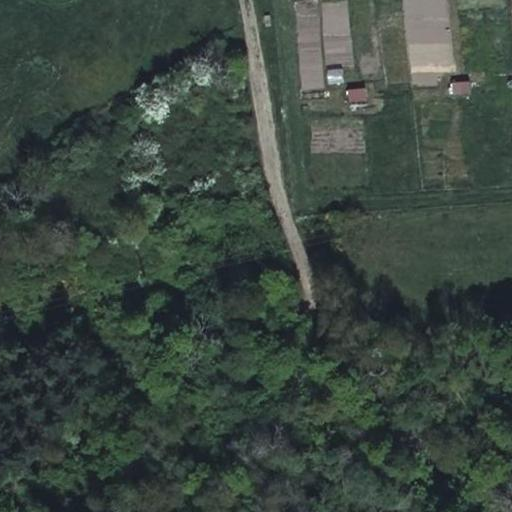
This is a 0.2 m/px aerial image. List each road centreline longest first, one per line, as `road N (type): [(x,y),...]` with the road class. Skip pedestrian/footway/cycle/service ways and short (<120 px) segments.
road 1 (track): [(511,192),(309,201),(300,193),(282,0)]
road 2 (unclassified): [(246,0),(281,213),(315,285)]
road 3 (track): [(315,285),(422,457),(472,511)]
